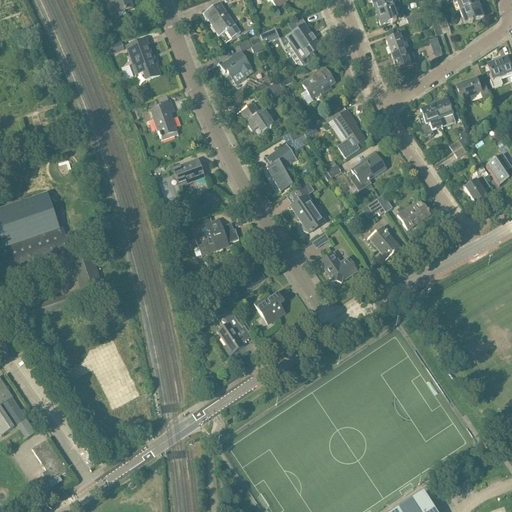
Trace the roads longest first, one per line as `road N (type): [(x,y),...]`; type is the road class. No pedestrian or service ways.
road 1 (residential): [(334,330),(224,149),(161,0)]
road 2 (tertiary): [(150,452),(334,330)]
road 3 (residential): [(388,113),(499,37),(507,28),(505,0)]
road 4 (tertiary): [(334,330),(472,248)]
road 5 (residential): [(465,237),(388,113)]
road 6 (residential): [(388,113),(341,0)]
